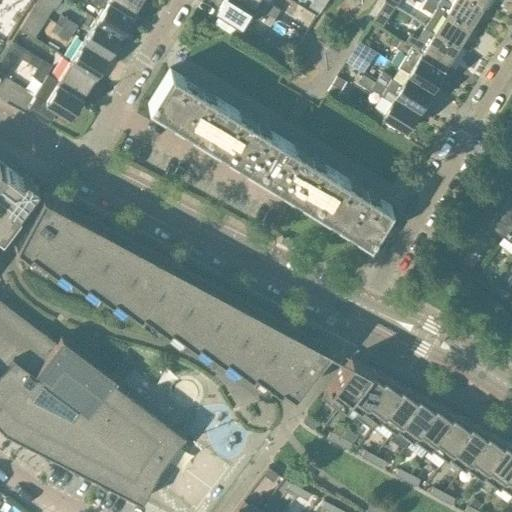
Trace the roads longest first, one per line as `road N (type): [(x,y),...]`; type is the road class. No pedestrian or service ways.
road 1 (tertiary): [(360,310),(80,165)]
road 2 (residential): [(360,310),(511,57)]
road 3 (residential): [(80,165),(182,0)]
road 4 (unknown): [(117,103),(278,199)]
road 5 (tertiary): [(511,396),(425,339),(360,310)]
